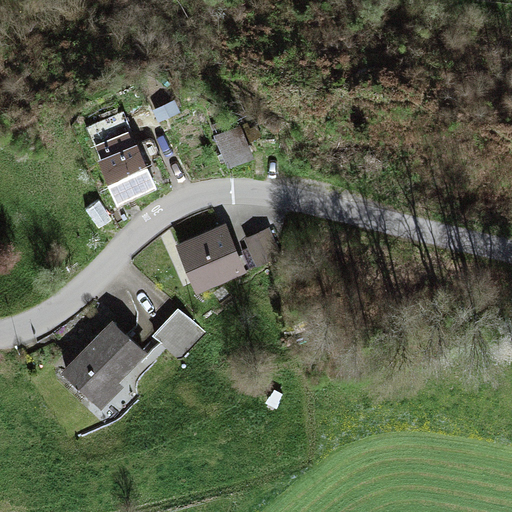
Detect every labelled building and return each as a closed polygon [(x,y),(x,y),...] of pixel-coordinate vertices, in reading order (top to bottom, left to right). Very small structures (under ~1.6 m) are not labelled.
[(90,129),(119,197),(152,184),(122,115),(90,129)] [(249,154),(233,116),(214,124),(230,162),(249,154)] [(252,262),(275,257),(268,228),(245,233),(252,262)] [(185,245),(200,282),(237,266),(222,230),(185,245)] [(155,336),(176,356),(202,329),(181,309),(155,336)] [(66,370),(94,398),(143,349),(114,321),(67,369),(66,370)]
